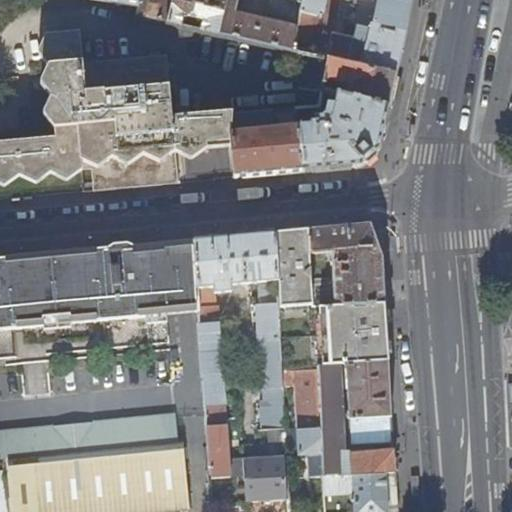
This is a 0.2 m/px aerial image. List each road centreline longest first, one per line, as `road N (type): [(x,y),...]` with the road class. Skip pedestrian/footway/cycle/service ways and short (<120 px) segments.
road 1 (residential): [(0,232),(450,193)]
road 2 (tertiary): [(466,426),(450,193)]
road 3 (tertiary): [(472,0),(448,155),(450,193)]
